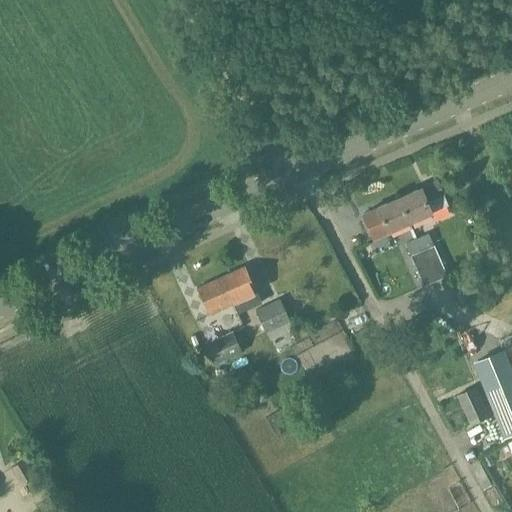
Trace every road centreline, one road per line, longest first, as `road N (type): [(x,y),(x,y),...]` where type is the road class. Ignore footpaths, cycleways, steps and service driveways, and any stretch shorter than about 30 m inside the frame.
road 1 (tertiary): [(0,308),(511,80)]
road 2 (track): [(188,0),(267,135),(314,191)]
